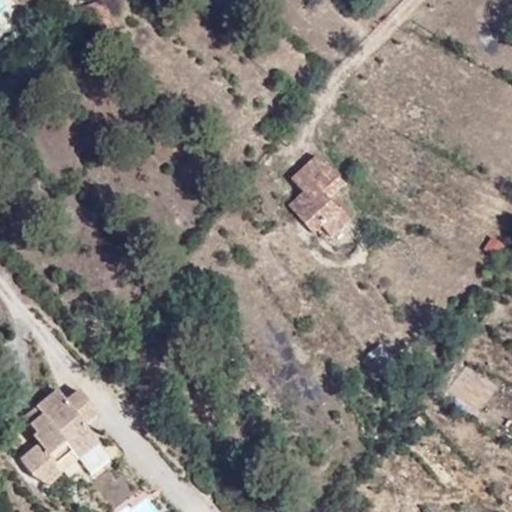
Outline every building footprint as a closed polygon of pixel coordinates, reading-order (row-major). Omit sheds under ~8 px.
[(321,194),(335,180),(308,151),(277,177),(305,210),(318,225),(327,236),(347,218),(336,205),(332,207),(321,194)] [(318,225),(305,210),(290,191),(274,203),(302,238),(318,225)] [(422,390),(432,371),(420,365),(411,384),(422,390)] [(66,406),(55,394),(35,412),(45,425),(30,437),(37,446),(18,463),(31,482),(50,494),(63,479),(55,469),(71,457),(78,465),(96,449),(100,446),(85,428),(66,406)] [(79,394),(66,406),(85,428),(98,416),(79,394)] [(45,425),(35,412),(20,424),(30,437),(45,425)] [(109,465),(96,449),(78,465),(90,479),(109,465)]
